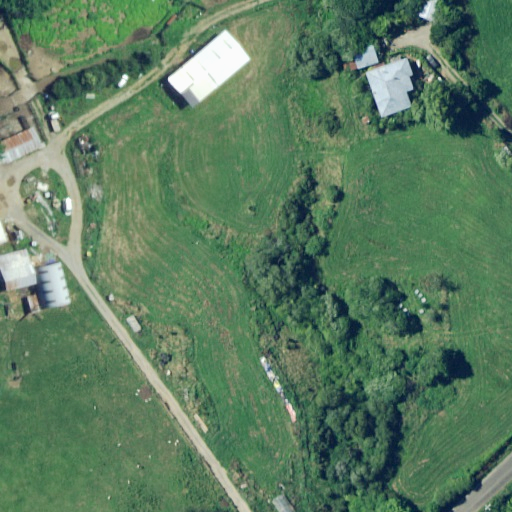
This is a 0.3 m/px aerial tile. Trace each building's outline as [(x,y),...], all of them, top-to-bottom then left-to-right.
[(378,63),(370,36),(350,42),(358,69),(378,63)] [(412,75),(406,59),(367,73),(383,117),(412,107),(406,92),(414,89),(409,76),(412,75)] [(0,162),(35,147),(27,128),(0,139),(0,162)] [(0,290),(28,283),(20,250),(0,254),(0,290)] [(34,294),(23,296),(26,312),(38,309),(65,302),(55,262),(27,269),(34,294)]
